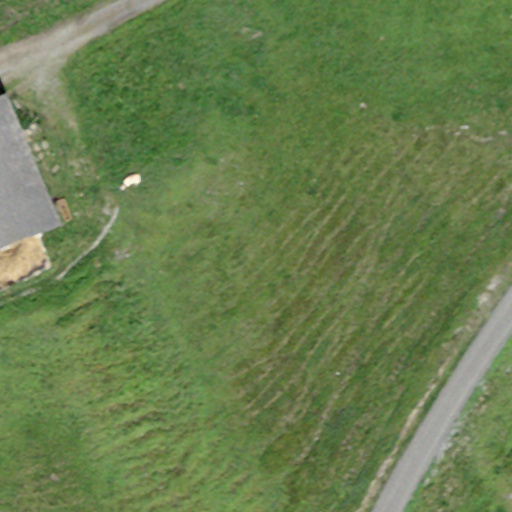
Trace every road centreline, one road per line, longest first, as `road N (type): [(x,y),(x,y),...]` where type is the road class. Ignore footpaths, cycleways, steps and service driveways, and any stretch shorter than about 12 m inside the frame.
road 1 (track): [(511,307),(385,511)]
road 2 (track): [(0,61),(125,0)]
